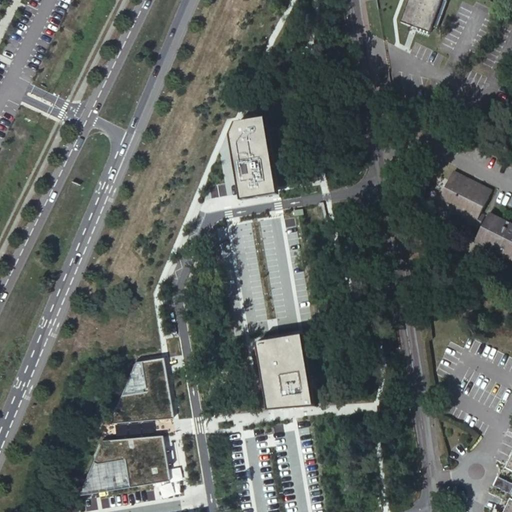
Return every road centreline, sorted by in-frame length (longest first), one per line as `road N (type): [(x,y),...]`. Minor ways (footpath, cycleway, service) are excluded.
road 1 (secondary): [(0,451),(190,0)]
road 2 (unclassified): [(381,187),(208,219),(177,299),(213,511)]
road 3 (unclassified): [(430,511),(381,187)]
road 4 (secondary): [(144,0),(0,294)]
road 5 (unknown): [(229,215),(253,316),(287,323),(293,310),(277,206)]
road 6 (unclassified): [(381,187),(351,0)]
